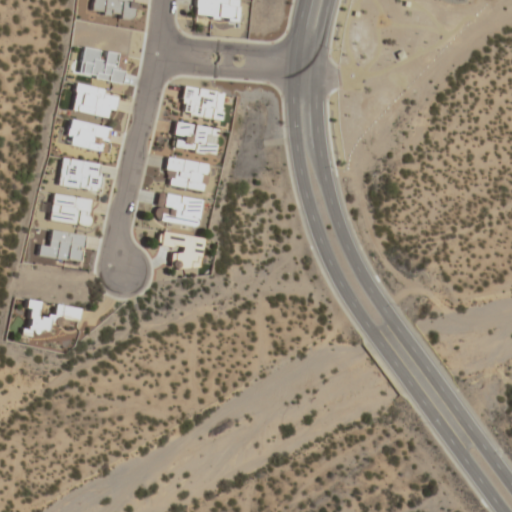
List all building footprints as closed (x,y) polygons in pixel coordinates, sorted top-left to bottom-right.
[(132,0),(89,0),(88,13),(129,19),(132,0)] [(236,21),(236,0),(193,0),(193,19),(236,21)] [(73,83),(67,110),(109,120),(115,94),(73,83)] [(176,115),(217,121),(221,93),(181,87),(176,115)] [(214,128),(171,124),(169,150),(212,153),(214,128)] [(95,192),(99,164),(58,157),(54,186),(95,192)] [(160,185),(201,192),(205,164),(165,157),(160,185)] [(194,227),(198,199),(155,193),(151,221),(194,227)] [(89,200),(49,194),(45,221),(85,228),(89,200)] [(196,271),(201,238),(158,232),(156,246),(170,248),(168,267),(196,271)] [(77,309),(52,305),(50,317),(36,315),(37,302),(26,300),(21,333),(46,337),(49,319),(75,322),(77,309)]
